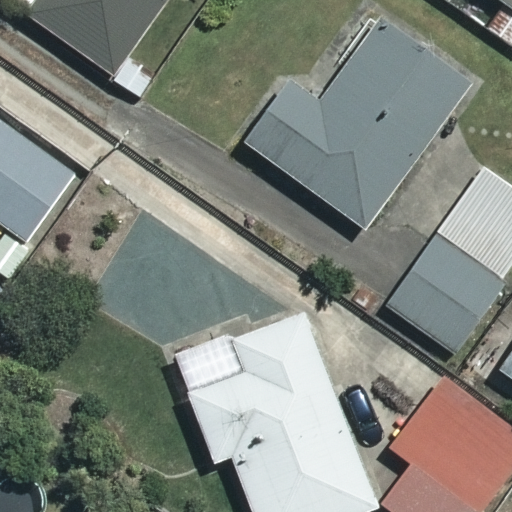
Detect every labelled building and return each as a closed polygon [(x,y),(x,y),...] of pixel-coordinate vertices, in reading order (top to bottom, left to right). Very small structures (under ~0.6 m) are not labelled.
[(179,0),(1,0),(135,98),(155,72),(136,58),(179,0)] [(511,0),(488,0),(511,16),(511,0)] [(472,92),(387,30),(325,114),(294,92),(249,154),(365,238),(472,92)] [(78,181),(0,126),(0,229),(30,250),(78,181)] [(511,282),(511,192),(488,176),(392,314),(458,360),(511,282)] [(378,511),(309,328),(184,375),(221,473),(237,467),(254,511),(378,511)] [(486,511),(511,479),(511,436),(450,389),(395,459),(417,476),(388,511),(486,511)]
